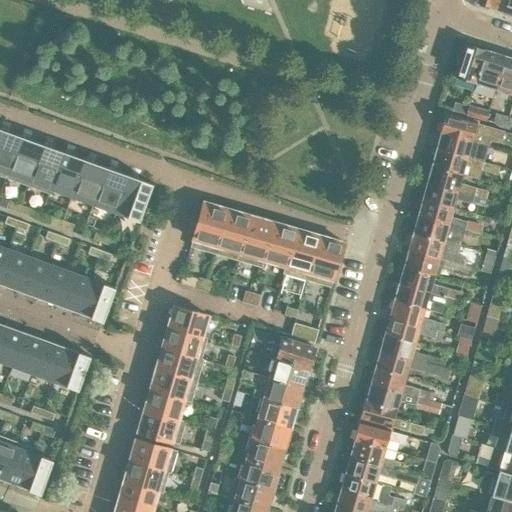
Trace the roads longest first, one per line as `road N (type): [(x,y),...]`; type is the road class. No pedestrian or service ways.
road 1 (residential): [(416,116),(303,511)]
road 2 (residential): [(416,116),(50,0)]
road 3 (residential): [(92,511),(186,186)]
